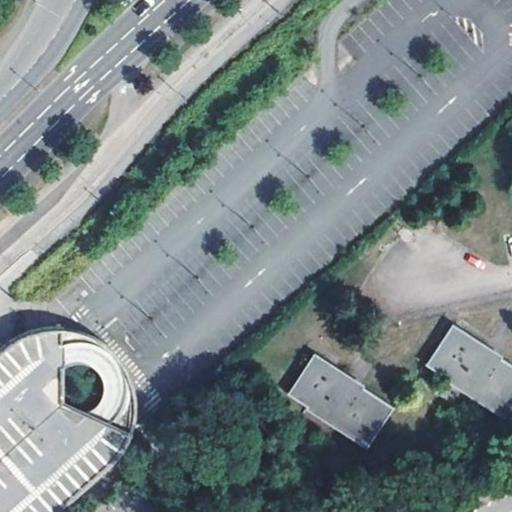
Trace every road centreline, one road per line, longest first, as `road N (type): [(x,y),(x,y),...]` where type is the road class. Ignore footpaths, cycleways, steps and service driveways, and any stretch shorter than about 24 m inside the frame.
road 1 (secondary): [(0,167),(177,0)]
road 2 (secondary): [(65,0),(0,103)]
